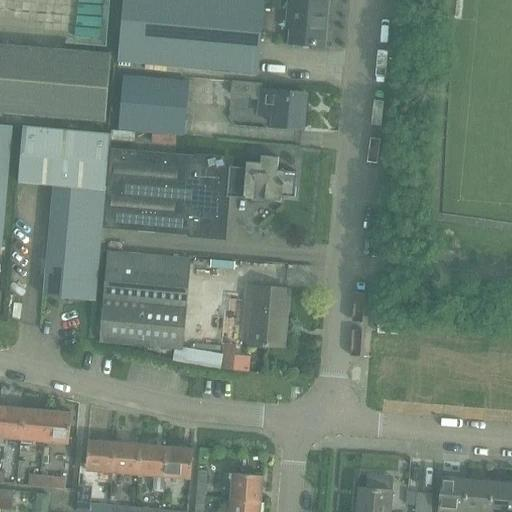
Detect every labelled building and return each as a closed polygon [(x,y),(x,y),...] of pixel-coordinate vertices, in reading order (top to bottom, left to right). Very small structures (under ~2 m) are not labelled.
[(121,0),(116,61),(257,74),(263,0),(121,0)] [(267,0),(267,10),(275,10),(275,0),(267,0)] [(323,47),(326,0),(288,0),(286,28),(290,28),(288,44),(323,47)] [(0,112),(102,122),(108,54),(0,44),(0,112)] [(183,135),(187,82),(123,77),(119,130),(183,135)] [(261,90),(262,84),(231,81),(230,95),(251,97),(251,98),(257,99),(256,116),(270,117),(269,126),(302,129),(305,94),(261,90)] [(0,295),(0,292),(0,247),(2,248),(12,126),(0,124),(0,295)] [(23,126),(18,183),(52,186),(43,296),(63,298),(79,299),(94,301),(99,252),(101,228),(104,191),(106,191),(110,149),(110,140),(111,133),(109,133),(108,133),(79,131),(23,126)] [(106,191),(103,228),(123,230),(223,239),(225,213),(227,197),(280,201),(280,196),(294,198),(296,173),(277,171),(278,157),(260,156),(260,163),(245,162),(245,168),(229,167),(230,157),(194,154),(193,156),(110,149),(106,191)] [(101,228),(99,252),(108,253),(121,254),(123,230),(103,228),(101,228)] [(108,253),(100,342),(179,349),(187,260),(121,254),(108,253)] [(282,346),(286,291),(247,288),(244,319),(251,319),(248,346),(267,347),(267,345),(282,346)] [(377,324),(376,333),(401,335),(401,325),(377,324)] [(235,355),(233,370),(249,372),(249,370),(250,356),(235,355)] [(0,406),(0,437),(20,439),(22,409),(0,406)] [(22,409),(20,439),(43,441),(45,411),(22,409)] [(45,411),(43,441),(68,444),(71,413),(45,411)] [(88,440),(85,471),(111,473),(114,442),(88,440)] [(114,442),(111,473),(138,475),(140,445),(114,442)] [(140,445),(138,475),(153,477),(151,492),(163,493),(164,478),(166,447),(140,445)] [(164,478),(190,480),(192,449),(166,447),(164,478)] [(198,471),(195,497),(204,498),(206,472),(198,471)] [(232,473),(230,500),(260,503),(262,476),(232,473)] [(28,474),(27,486),(39,487),(40,475),(28,474)] [(40,475),(39,487),(64,489),(65,478),(40,475)] [(441,477),(438,511),(448,511),(464,511),(467,479),(441,477)] [(467,479),(464,511),(489,511),(492,482),(467,479)] [(511,511),(511,483),(492,482),(489,511),(511,511)] [(75,511),(83,511),(108,511),(109,505),(90,503),(91,487),(78,486),(75,511)] [(357,488),(355,511),(389,511),(391,491),(357,488)] [(0,509),(11,510),(12,499),(12,491),(0,489),(0,509)] [(406,492),(405,504),(415,505),(416,493),(406,492)] [(415,505),(414,511),(429,511),(431,494),(416,493),(415,505)] [(36,494),(35,508),(48,509),(48,507),(48,501),(48,495),(36,494)] [(195,497),(194,511),(202,511),(204,498),(195,497)] [(230,500),(228,511),(258,511),(260,503),(230,500)]
